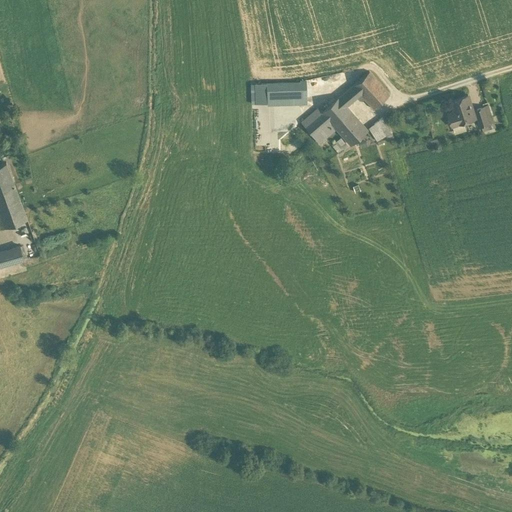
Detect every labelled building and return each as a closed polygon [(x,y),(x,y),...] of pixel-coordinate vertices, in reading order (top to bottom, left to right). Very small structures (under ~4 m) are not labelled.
[(314,134),(320,141),(336,128),(334,126),(350,110),(346,106),(356,97),(359,99),(361,100),(364,98),(373,107),(389,93),(369,71),(322,111),(319,107),(302,121),(314,134)] [(301,82),(267,83),(267,92),(293,91),(293,102),(306,102),(305,80),(301,80),(301,82)] [(267,83),(255,83),(257,136),(273,135),(271,103),(293,102),(293,91),(267,92),(267,83)] [(468,94),(452,100),(456,111),(449,113),(453,125),(476,117),(468,94)] [(487,116),(483,106),(476,109),(481,126),(494,122),(491,115),(487,116)] [(350,110),(334,126),(336,128),(350,144),(367,129),(350,110)] [(386,114),(368,127),(376,140),(391,131),(386,114)] [(344,142),(340,137),(335,141),(339,146),(344,142)] [(339,146),(335,141),(331,144),(339,153),(343,150),(339,146)] [(27,218),(6,163),(0,164),(0,218),(3,227),(27,218)] [(19,245),(0,250),(0,266),(24,259),(22,252),(19,245)]
